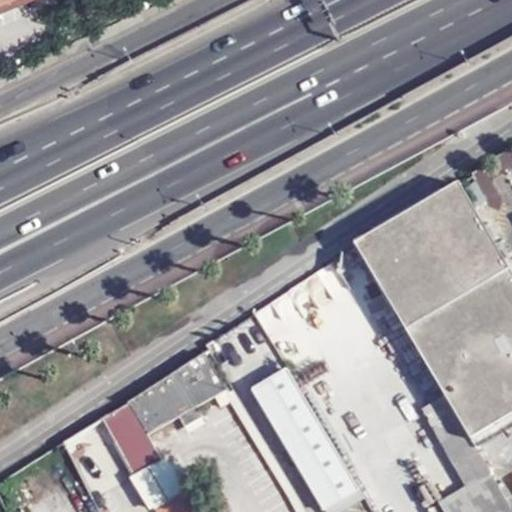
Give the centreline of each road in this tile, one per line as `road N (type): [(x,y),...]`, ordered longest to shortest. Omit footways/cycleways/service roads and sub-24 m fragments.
road 1 (primary): [(0,345),(511,65)]
road 2 (motorway): [(356,0),(74,141)]
road 3 (motorway): [(0,267),(266,116)]
road 4 (motorway): [(0,236),(266,116)]
road 5 (motorway): [(266,116),(484,0)]
road 6 (primary): [(207,0),(0,102)]
